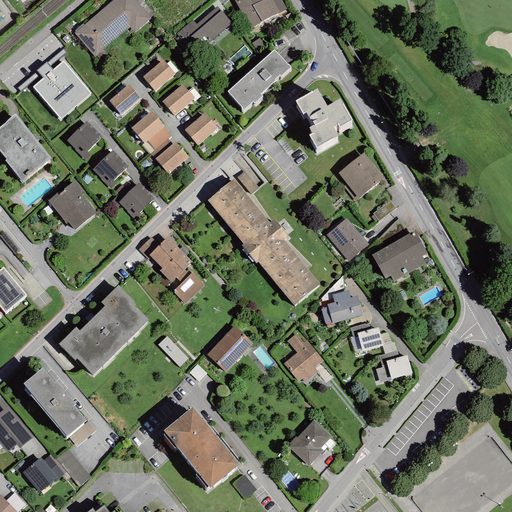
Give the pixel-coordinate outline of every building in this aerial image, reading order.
[(145,12),(135,0),(113,0),(74,33),(94,56),(95,57),(106,48),(105,47),(129,26),(134,33),(151,18),(150,17),(145,12)] [(135,0),(145,12),(150,17),(154,14),(141,0),(135,0)] [(280,0),(234,0),(250,28),(276,14),(286,8),(280,0)] [(192,20),(176,34),(194,55),(210,42),(232,24),(217,7),(196,25),(192,20)] [(259,38),(252,43),(257,52),(265,47),(259,38)] [(274,50),(227,91),(241,107),(242,107),(241,108),(243,110),(253,102),(254,103),(262,96),(260,94),(275,80),(274,80),(279,75),(280,76),(291,67),(288,64),(288,65),(274,50)] [(163,59),(142,77),(155,91),(175,74),(163,59)] [(33,86),(60,119),(91,93),(63,61),(53,69),(47,62),(36,71),(42,79),(33,86)] [(128,84),(109,101),(121,115),(140,99),(128,84)] [(182,84),(162,101),(174,116),(194,98),(182,84)] [(317,89),(295,101),(303,114),(306,112),(314,125),(309,128),(312,133),(308,135),(316,148),(338,136),(333,127),(338,125),(339,127),(352,120),(340,99),(326,107),(317,89)] [(151,111),(131,128),(144,143),(147,141),(163,127),(164,126),(151,111)] [(205,112),(184,130),(197,145),(218,128),(205,112)] [(15,114),(0,126),(0,151),(6,159),(5,160),(22,181),(51,158),(15,114)] [(86,121),(66,141),(75,149),(75,150),(85,160),(90,155),(87,152),(102,137),(86,121)] [(171,136),(163,127),(147,141),(155,150),(168,139),(171,136)] [(150,154),(155,159),(172,144),(168,139),(155,150),(150,154)] [(172,144),(155,159),(168,174),(189,157),(175,141),(172,144)] [(112,150),(92,170),(101,179),(100,179),(110,189),(116,184),(113,181),(128,166),(112,150)] [(384,178),(363,153),(338,173),(346,184),(343,187),(355,202),(359,199),(384,178)] [(259,188),(244,171),(237,178),(251,195),(259,188)] [(234,179),(208,200),(243,244),(241,246),(255,263),(258,261),(294,305),(319,284),(284,240),(288,237),(274,219),(270,223),(234,179)] [(58,193),(48,201),(67,223),(68,222),(74,230),(96,212),(81,194),(84,192),(75,181),(58,194),(58,193)] [(129,192),(118,202),(121,204),(127,211),(126,212),(135,221),(141,215),(139,213),(154,199),(138,183),(129,192)] [(118,202),(129,192),(122,185),(115,191),(118,194),(110,201),(117,208),(121,204),(118,202)] [(396,208),(390,201),(373,214),(374,215),(378,220),(379,222),(396,208)] [(369,245),(347,218),(326,235),(349,262),(369,245)] [(377,240),(382,249),(408,235),(399,218),(377,240)] [(382,249),(372,255),(385,279),(390,276),(393,281),(425,263),(421,256),(427,253),(416,234),(412,237),(410,234),(408,235),(382,249)] [(148,260),(151,258),(149,255),(159,245),(151,237),(138,249),(148,260)] [(159,245),(149,255),(151,258),(162,268),(159,271),(171,283),(176,277),(181,283),(174,290),(175,292),(174,293),(185,304),(204,286),(189,269),(186,272),(184,270),(192,262),(167,237),(159,245)] [(0,316),(1,316),(0,314),(0,307),(4,313),(27,295),(3,267),(0,269),(0,316)] [(92,375),(148,319),(133,304),(134,302),(123,290),(118,285),(100,302),(105,306),(79,330),(76,327),(58,344),(61,346),(75,361),(76,359),(92,375)] [(334,302),(350,298),(348,290),(332,295),(334,302)] [(332,323),(362,315),(357,296),(350,298),(334,302),(327,305),(328,307),(332,322),(332,323)] [(332,322),(328,307),(321,309),(325,324),(332,322)] [(358,336),(357,333),(370,329),(369,323),(365,324),(350,328),(352,338),(358,336)] [(234,326),(207,355),(225,372),(252,344),(234,326)] [(370,329),(357,333),(358,336),(362,351),(382,346),(383,346),(380,335),(378,327),(370,329)] [(388,332),(380,335),(383,346),(382,346),(384,355),(397,351),(395,342),(391,343),(388,332)] [(296,334),(287,341),(297,353),(283,364),(298,381),(302,378),(305,382),(318,371),(315,368),(323,361),(307,341),(304,344),(296,334)] [(167,336),(158,345),(179,367),(188,358),(167,336)] [(378,356),(381,366),(387,364),(386,361),(399,357),(397,351),(384,355),(378,356)] [(399,357),(386,361),(387,364),(381,366),(382,367),(375,369),(379,383),(391,379),(412,373),(407,355),(399,357)] [(197,365),(189,373),(199,382),(207,374),(197,365)] [(42,368),(23,383),(67,436),(86,420),(74,405),(75,404),(57,381),(54,383),(42,368)] [(0,436),(19,421),(7,407),(0,412),(0,436)] [(193,407),(164,430),(166,433),(176,446),(198,472),(209,486),(211,488),(240,464),(193,407)] [(288,447),(306,464),(309,467),(323,451),(320,448),(331,436),(313,420),(297,437),(296,436),(289,444),(290,445),(288,447)] [(33,438),(19,421),(0,436),(0,444),(7,453),(17,445),(20,448),(33,438)] [(88,421),(69,437),(76,447),(96,431),(88,421)] [(174,448),(176,446),(166,433),(163,435),(174,448)] [(68,449),(56,459),(79,487),(91,477),(68,449)] [(58,479),(64,474),(49,456),(43,461),(57,478),(55,479),(56,481),(58,479)] [(40,458),(22,472),(39,492),(57,478),(40,458)] [(14,468),(18,472),(27,464),(23,460),(14,468)] [(207,488),(209,486),(198,472),(195,474),(207,488)] [(256,491),(244,475),(233,483),(246,499),(256,491)] [(14,493),(6,500),(16,511),(17,511),(25,505),(14,493)] [(16,511),(6,500),(0,495),(0,511),(16,511)]
